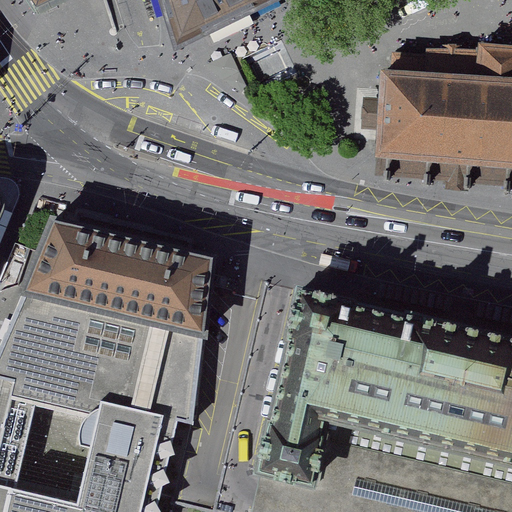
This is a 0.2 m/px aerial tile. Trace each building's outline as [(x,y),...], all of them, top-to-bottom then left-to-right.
[(82,10),(110,2),(108,0),(31,0),(48,23),(82,10)] [(159,0),(169,32),(176,49),(281,0),(159,0)] [(511,54),(477,52),(474,91),(374,84),(372,128),(369,171),(511,180),(511,54)] [(0,282),(33,200),(32,190),(27,183),(0,180),(0,282)] [(49,216),(25,300),(208,346),(219,256),(49,216)] [(511,511),(511,339),(304,291),(303,294),(252,511),(511,511)] [(208,346),(25,300),(13,326),(0,352),(0,511),(176,511),(180,501),(196,437),(208,346)] [(233,511),(240,457),(223,455),(216,509),(233,511)]
